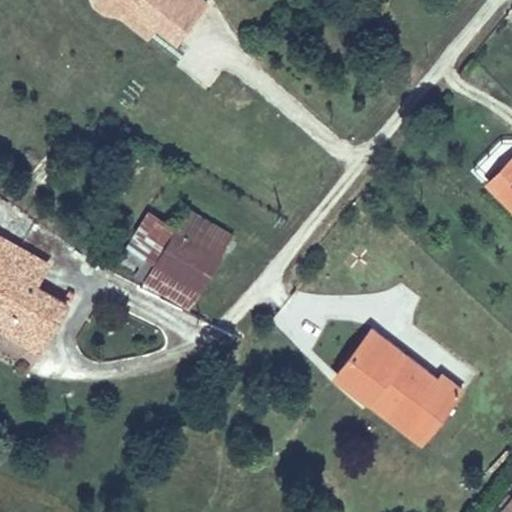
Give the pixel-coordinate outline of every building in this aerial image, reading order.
[(175,48),(210,4),(204,0),(87,0),(91,9),(103,18),(115,18),(146,43),(154,32),(175,48)] [(484,181),(511,202),(511,151),(510,150),(484,181)] [(130,269),(188,299),(225,228),(180,205),(171,224),(139,207),(117,250),(136,259),(130,269)] [(43,259),(0,235),(0,258),(33,276),(43,259)] [(0,322),(38,343),(65,293),(33,276),(0,258),(0,322)] [(328,371),(347,385),(354,376),(420,429),(451,390),(432,375),(430,377),(365,325),(328,371)] [(354,376),(347,385),(413,439),(420,429),(354,376)] [(442,468),(433,479),(454,496),(463,485),(442,468)] [(491,510),(489,511),(511,511),(511,483),(500,498),(494,493),(485,505),(491,510)]
